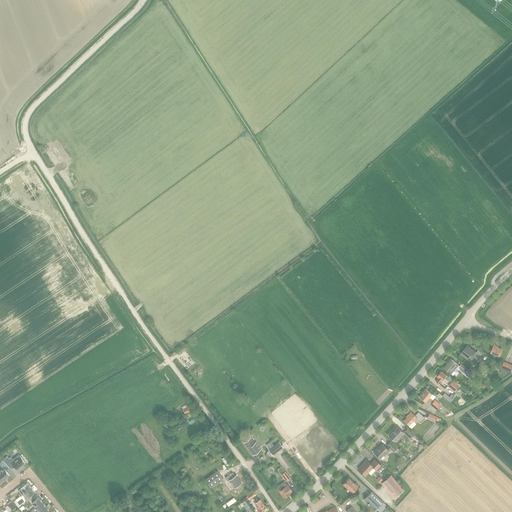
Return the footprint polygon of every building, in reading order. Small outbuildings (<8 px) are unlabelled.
[(475,352),(467,345),(463,351),(464,352),(462,355),(467,359),(471,354),(473,355),(475,352)] [(497,346),(494,345),(491,352),(499,356),(502,349),(496,347),(497,346)] [(444,368),(451,374),(459,365),(452,360),(447,365),(446,365),(444,368)] [(511,364),(504,362),(502,367),(511,371),(511,368),(511,364)] [(437,376),(438,377),(436,381),(440,384),(444,378),(450,383),(448,385),(455,391),(459,386),(453,381),(453,380),(447,375),(441,371),(437,376)] [(429,397),(432,394),(425,389),(419,396),(425,402),(427,400),(429,401),(428,402),(431,404),(430,405),(436,409),(440,404),(435,399),(434,400),(431,398),(429,397)] [(190,403),(182,409),(186,414),(194,408),(190,403)] [(408,415),(409,415),(404,421),(411,428),(415,423),(414,422),(417,418),(420,421),(423,417),(418,412),(415,416),(411,412),(408,415)] [(436,417),(429,413),(427,417),(434,421),(436,417)] [(136,417),(128,422),(130,425),(138,419),(136,417)] [(139,421),(131,426),(134,429),(141,423),(139,421)] [(142,425),(134,430),(137,433),(144,427),(142,425)] [(395,441),(396,441),(398,439),(398,438),(403,432),(397,427),(389,435),(395,441)] [(413,434),(407,428),(404,431),(410,437),(413,434)] [(145,429),(137,434),(140,437),(147,431),(145,429)] [(150,436),(143,442),(145,444),(153,439),(150,436)] [(256,442),(254,443),(250,437),(244,442),(248,448),(253,454),(261,449),(256,442)] [(153,440),(146,446),(148,448),(156,443),(153,440)] [(274,445),(268,449),(273,455),(283,447),(279,442),(274,446),(274,445)] [(377,449),(376,448),(373,452),(380,458),(383,455),(384,456),(391,448),(394,451),(397,448),(390,442),(387,445),(388,446),(386,448),(382,444),(377,449)] [(157,444),(149,450),(151,452),(159,447),(157,444)] [(160,448),(152,454),(154,456),(162,451),(160,448)] [(163,452),(155,458),(157,460),(165,455),(163,452)] [(282,456),(290,466),(293,464),(285,454),(282,456)] [(20,456),(19,455),(14,458),(15,459),(13,461),(10,457),(9,458),(7,456),(3,459),(10,468),(13,465),(17,470),(23,465),(22,465),(25,462),(20,456)] [(231,464),(226,456),(222,459),(227,467),(231,464)] [(358,468),(364,474),(367,471),(368,472),(373,467),(376,470),(381,465),(374,459),(370,464),(366,460),(363,463),(364,464),(362,465),(361,465),(358,468)] [(0,464),(3,469),(0,471),(0,481),(1,483),(4,480),(6,478),(9,475),(6,470),(9,467),(3,460),(0,462),(0,464)] [(223,479),(217,470),(205,479),(211,487),(223,479)] [(286,481),(290,478),(285,471),(281,474),(286,481)] [(228,482),(230,481),(234,487),(241,482),(236,475),(235,475),(232,472),(225,477),(228,482)] [(391,474),(381,482),(394,498),(404,490),(391,474)] [(355,483),(354,484),(348,478),(343,484),(352,493),(358,486),(355,483)] [(290,493),(292,491),(288,484),(287,485),(284,481),(277,487),(279,490),(284,497),(290,493)] [(20,496),(23,494),(31,487),(27,483),(18,490),(20,493),(18,494),(20,496)] [(30,499),(32,498),(30,496),(35,492),(31,487),(23,494),(26,498),(25,499),(27,502),(30,499)] [(250,499),(256,495),(253,491),(247,495),(250,499)] [(371,491),(365,497),(380,511),(387,506),(371,491)] [(64,496),(60,500),(64,504),(68,500),(64,496)] [(32,502),(35,507),(42,501),(39,497),(35,499),(33,497),(32,498),(30,499),(32,502)] [(254,503),(258,509),(257,509),(258,511),(263,511),(267,509),(260,499),(254,503)] [(13,510),(16,507),(11,501),(8,503),(13,510)] [(35,507),(39,511),(46,506),(42,501),(35,507)]
